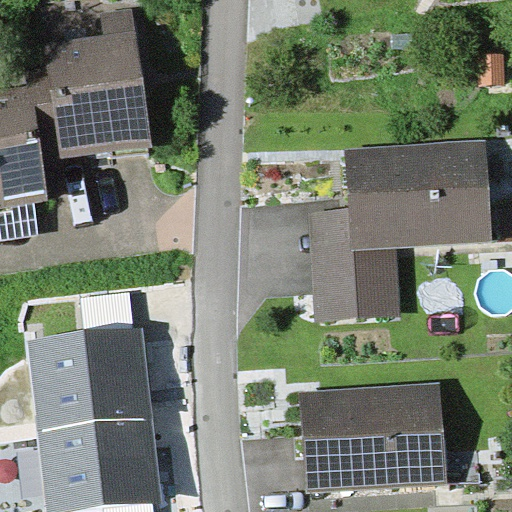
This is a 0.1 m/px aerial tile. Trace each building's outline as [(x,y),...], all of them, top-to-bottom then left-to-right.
[(142,161),(145,161),(134,84),(136,84),(127,20),(98,24),(103,56),(44,64),(45,72),(58,163),(107,156),(108,161),(142,156),(142,161)] [(505,53),(479,55),(481,88),(507,86),(505,53)] [(54,164),(58,163),(45,72),(21,75),(34,167),(54,164)] [(0,211),(39,206),(34,167),(21,75),(0,78),(0,211)] [(476,201),(473,160),(343,168),(347,221),(313,223),(319,324),(384,320),(380,250),(478,243),(476,201)] [(138,332),(32,344),(51,509),(157,497),(138,332)] [(428,402),(297,410),(303,494),(433,486),(428,402)]
